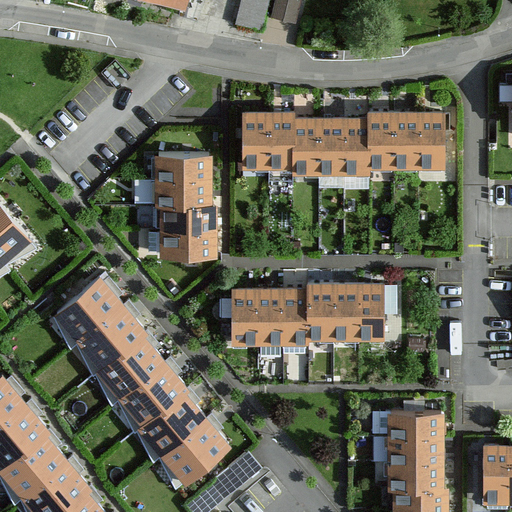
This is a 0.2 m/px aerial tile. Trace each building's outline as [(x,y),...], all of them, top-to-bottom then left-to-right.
[(155,0),(181,9),(184,0),(155,0)] [(272,0),(241,0),(235,24),(263,32),(272,0)] [(304,0),(276,0),(272,17),(298,24),(304,0)] [(289,115),(289,106),(263,107),(264,166),(290,165),(289,115)] [(264,166),(263,107),(235,107),(236,137),(236,166),(264,166)] [(364,114),(364,164),(391,164),(417,164),(441,163),(441,107),(416,107),(391,107),(364,108),(364,114)] [(289,115),(290,165),(290,178),(317,178),(341,178),(365,178),(364,164),(364,114),(340,115),(316,115),(289,115)] [(209,150),(150,151),(151,177),(210,176),(209,150)] [(210,176),(151,177),(151,202),(156,202),(210,201),(210,176)] [(13,197),(0,207),(0,235),(22,263),(48,242),(13,197)] [(210,201),(156,202),(156,226),(215,226),(214,201),(210,201)] [(215,226),(156,226),(157,252),(215,251),(215,226)] [(0,280),(22,263),(0,235),(0,280)] [(117,279),(73,315),(94,341),(138,305),(117,279)] [(303,283),(303,341),(332,341),(357,341),(383,341),(383,280),(357,280),(332,280),(303,280),(303,283)] [(252,283),(224,283),(224,341),(252,341),(277,341),(303,341),(303,283),(277,283),(252,283)] [(160,332),(138,305),(94,341),(116,367),(158,333),(160,332)] [(179,359),(158,333),(116,367),(114,369),(135,394),(179,359)] [(203,388),(179,359),(135,394),(159,424),(200,390),(203,388)] [(10,386),(0,394),(0,437),(31,412),(10,386)] [(222,417),(200,390),(159,424),(156,427),(177,453),(222,417)] [(446,403),(389,403),(389,429),(389,454),(389,480),(395,480),(446,480),(446,454),(446,429),(446,403)] [(53,439),(31,412),(0,437),(0,462),(10,474),(51,440),(53,439)] [(245,444),(222,417),(177,453),(200,481),(245,444)] [(72,466),(51,440),(10,474),(7,476),(28,501),(72,466)] [(511,440),(504,440),(476,440),(476,501),(503,501),(511,501),(511,440)] [(97,495),(72,466),(28,501),(37,511),(75,511),(94,497),(97,495)] [(446,480),(395,480),(395,504),(451,505),(451,480),(446,480)] [(106,511),(94,497),(75,511),(106,511)]
